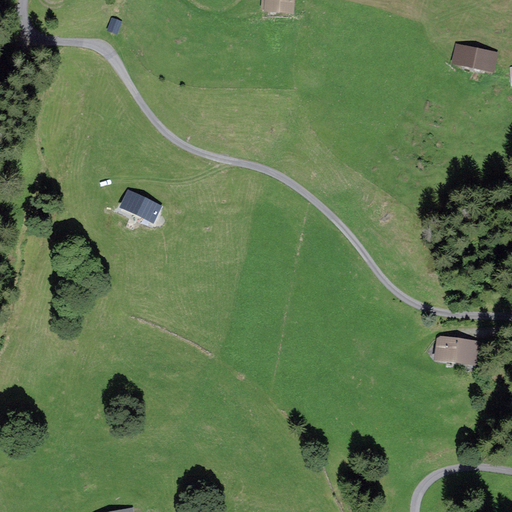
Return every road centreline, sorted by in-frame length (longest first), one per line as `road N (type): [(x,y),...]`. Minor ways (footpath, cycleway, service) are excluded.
road 1 (residential): [(23,0),(24,19),(38,36),(106,48),(174,139),(266,169),(310,197),(412,302),(511,316)]
road 2 (residential): [(414,511),(421,485),(446,469),(511,470)]
